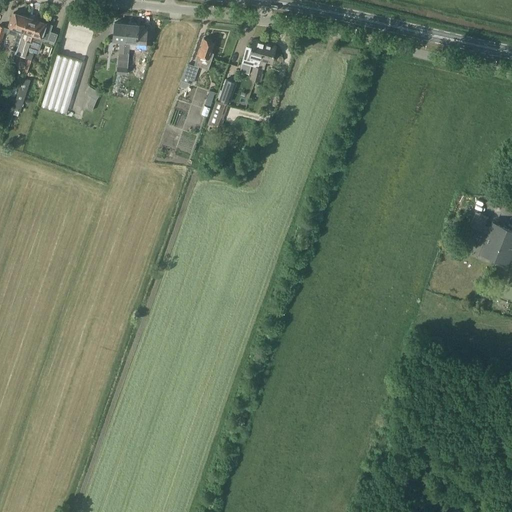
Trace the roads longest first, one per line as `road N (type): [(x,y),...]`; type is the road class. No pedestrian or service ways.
road 1 (unclassified): [(511,74),(317,28),(82,0)]
road 2 (primary): [(511,52),(265,0)]
